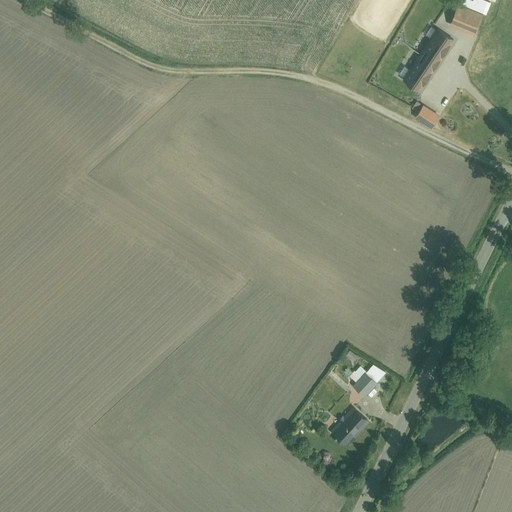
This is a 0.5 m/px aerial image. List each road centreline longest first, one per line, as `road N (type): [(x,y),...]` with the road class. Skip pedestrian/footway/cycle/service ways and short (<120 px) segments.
road 1 (track): [(511,172),(322,80),(162,70),(22,0)]
road 2 (residential): [(503,215),(356,511)]
